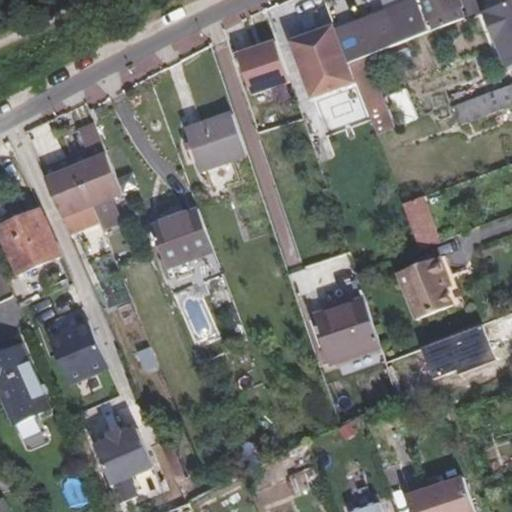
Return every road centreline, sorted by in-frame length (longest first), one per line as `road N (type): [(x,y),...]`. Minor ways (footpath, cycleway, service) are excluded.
road 1 (unknown): [(14,118),(115,380)]
road 2 (residential): [(243,0),(0,125)]
